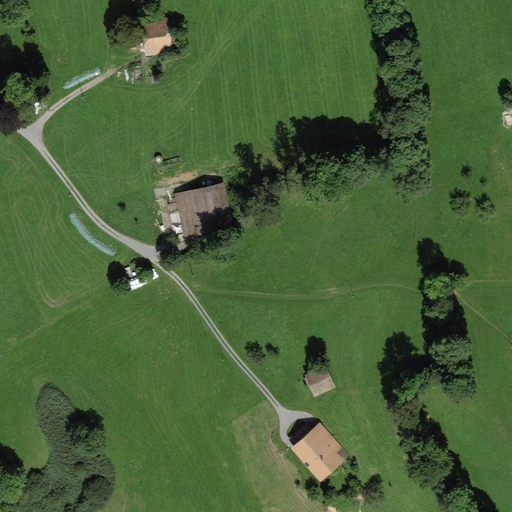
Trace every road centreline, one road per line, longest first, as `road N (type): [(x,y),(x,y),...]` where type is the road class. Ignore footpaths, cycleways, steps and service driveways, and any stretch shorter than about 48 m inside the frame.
road 1 (track): [(182,283),(106,226),(40,143),(0,115)]
road 2 (track): [(283,413),(182,283)]
